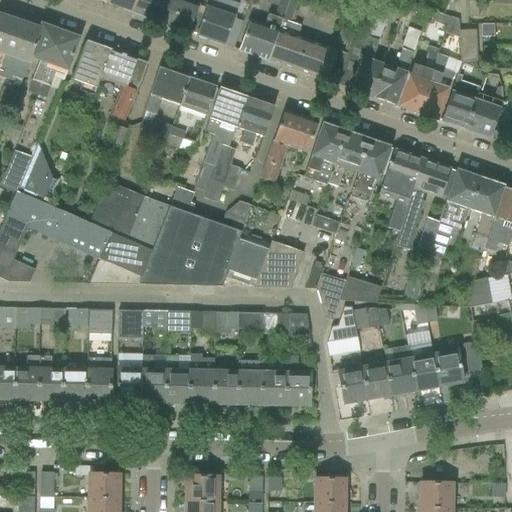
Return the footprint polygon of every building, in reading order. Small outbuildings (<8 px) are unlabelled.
[(105,0),(105,3),(135,14),(140,0),(105,0)] [(140,0),(135,14),(162,24),(170,0),(140,0)] [(170,0),(162,24),(188,33),(194,14),(198,4),(187,0),(170,0)] [(202,17),(195,36),(217,44),(223,46),(232,49),(242,21),(233,18),(238,6),(226,2),(227,0),(208,0),(205,8),(202,17)] [(245,32),(238,51),(266,61),(287,0),(280,0),(275,16),(274,18),(267,15),(264,25),(249,20),(245,32)] [(287,0),(266,61),(295,71),(306,40),(296,37),(299,27),(288,23),(296,0),(287,0)] [(476,1),(471,1),(466,1),(467,18),(477,18),(476,1)] [(375,13),(366,38),(378,42),(387,17),(375,13)] [(0,16),(0,73),(3,64),(25,71),(28,63),(28,64),(30,58),(39,30),(38,30),(0,16)] [(445,33),(459,37),(459,32),(458,21),(450,18),(445,33)] [(342,23),(336,41),(350,45),(356,28),(342,23)] [(39,30),(30,58),(31,58),(39,61),(32,81),(41,84),(60,32),(41,26),(39,30)] [(408,29),(401,50),(412,54),(420,33),(408,29)] [(459,32),(459,37),(459,43),(476,42),(475,31),(459,32)] [(60,32),(41,84),(50,88),(54,77),(64,80),(78,39),(60,32)] [(333,84),(369,97),(380,66),(371,63),(378,42),(366,38),(362,49),(350,45),(333,84)] [(306,40),(295,71),(325,82),(336,51),(306,40)] [(92,96),(99,79),(109,50),(86,42),(72,81),(82,84),(79,91),(92,96)] [(459,43),(460,53),(476,52),(476,42),(459,43)] [(398,107),(416,114),(437,54),(438,50),(427,46),(420,68),(412,65),(398,107)] [(99,79),(118,86),(128,58),(109,50),(99,79)] [(373,98),(394,106),(412,54),(401,50),(394,71),(384,67),(373,98)] [(476,52),(460,53),(460,63),(476,62),(476,52)] [(437,54),(416,114),(436,121),(447,89),(452,73),(442,70),(446,57),(437,54)] [(128,58),(118,86),(122,87),(109,115),(122,121),(140,79),(146,64),(128,58)] [(159,100),(178,106),(188,79),(158,68),(143,112),(154,116),(159,100)] [(178,106),(178,108),(205,117),(215,88),(188,79),(178,106)] [(32,81),(27,93),(36,96),(41,84),(32,81)] [(41,84),(36,96),(46,100),(50,88),(41,84)] [(440,122),(465,131),(477,96),(452,87),(440,122)] [(212,108),(204,132),(215,136),(220,145),(221,147),(222,147),(228,149),(228,148),(229,147),(235,129),(246,99),(219,89),(212,108)] [(477,96),(465,131),(510,147),(511,142),(511,138),(491,131),(501,104),(477,96)] [(246,99),(235,129),(244,132),(239,143),(250,147),(255,135),(262,138),(273,108),(246,99)] [(317,123),(283,112),(260,179),(273,184),(286,147),(306,154),(317,123)] [(162,124),(157,138),(166,140),(167,136),(170,127),(162,124)] [(314,144),(302,178),(315,182),(325,186),(326,185),(332,166),(344,133),(321,125),(314,144)] [(115,127),(111,137),(122,141),(126,131),(115,127)] [(332,166),(326,185),(337,189),(344,169),(353,173),(358,174),(362,160),(363,158),(359,156),(365,140),(344,133),(332,166)] [(166,140),(164,145),(177,150),(181,141),(167,136),(166,140)] [(358,174),(351,194),(361,197),(371,201),(383,167),(389,148),(369,141),(365,140),(359,156),(363,158),(362,160),(358,174)] [(30,159),(17,189),(18,190),(20,190),(49,202),(57,183),(50,180),(36,144),(33,153),(30,159)] [(210,179),(223,183),(229,166),(234,151),(222,147),(214,168),(210,179)] [(383,178),(377,195),(396,202),(406,205),(411,188),(421,159),(393,150),(387,169),(383,178)] [(13,152),(0,182),(0,186),(15,194),(17,189),(30,159),(13,152)] [(399,229),(394,247),(409,252),(416,230),(413,230),(422,204),(420,203),(423,192),(440,198),(443,189),(450,170),(421,159),(411,188),(406,205),(399,229)] [(214,168),(201,164),(192,188),(193,188),(204,192),(209,179),(210,179),(214,168)] [(241,170),(229,166),(223,183),(221,187),(232,191),(241,170)] [(464,215),(466,210),(468,210),(479,180),(477,179),(455,171),(448,190),(442,207),(436,225),(432,237),(427,253),(441,257),(451,229),(457,231),(461,220),(463,220),(464,215)] [(204,192),(202,197),(216,203),(221,187),(223,183),(210,179),(209,179),(204,192)] [(479,180),(468,210),(470,211),(480,214),(478,220),(477,223),(474,235),(486,239),(503,188),(481,180),(479,180)] [(108,183),(90,225),(126,241),(143,197),(108,183)] [(194,195),(175,188),(172,197),(190,204),(194,195)] [(482,250),(482,251),(492,254),(496,244),(506,247),(511,228),(511,191),(503,188),(486,239),(482,250)] [(87,284),(137,286),(150,251),(126,241),(90,225),(15,194),(0,227),(0,279),(7,283),(28,283),(34,271),(12,261),(27,229),(98,260),(87,284)] [(168,207),(143,197),(126,241),(150,251),(168,207)] [(190,204),(172,197),(168,207),(191,216),(194,206),(190,204)] [(225,213),(221,226),(239,233),(249,206),(238,203),(225,213)] [(137,286),(221,287),(224,279),(235,247),(239,233),(221,226),(214,224),(211,233),(192,226),(195,217),(191,216),(168,207),(150,251),(137,286)] [(316,217),(312,227),(334,234),(338,224),(316,217)] [(270,243),(239,233),(235,247),(224,279),(252,289),(270,243)] [(474,235),(470,247),(482,250),(486,239),(474,235)] [(270,243),(252,289),(288,290),(302,254),(270,243)] [(502,263),(499,273),(498,276),(511,273),(510,264),(505,262),(503,262),(502,263)] [(312,266),(304,290),(315,290),(320,277),(320,274),(322,270),(312,266)] [(401,296),(415,300),(422,276),(409,272),(401,296)] [(322,319),(330,322),(343,285),(320,277),(315,290),(322,319)] [(339,300),(375,303),(379,288),(346,279),(339,300)] [(473,281),(466,307),(468,308),(490,304),(490,303),(486,279),(473,281)] [(507,302),(469,309),(471,323),(510,316),(507,302)] [(422,307),(411,306),(415,327),(425,324),(425,323),(422,307)] [(430,308),(422,307),(425,323),(425,324),(435,323),(436,322),(434,308),(432,308),(430,308)] [(0,308),(0,329),(14,330),(14,325),(15,309),(0,309),(0,308)] [(330,328),(326,343),(353,338),(355,338),(354,331),(351,312),(351,309),(341,308),(336,327),(335,327),(330,328)] [(14,325),(14,330),(29,330),(29,325),(38,326),(39,310),(15,309),(14,325)] [(367,309),(351,312),(354,331),(367,329),(367,330),(377,328),(376,325),(373,309),(367,309)] [(384,311),(373,309),(376,325),(377,328),(387,326),(388,326),(385,311),(384,311)] [(39,310),(38,326),(48,326),(48,331),(62,331),(62,326),(62,310),(39,310)] [(62,326),(62,331),(77,332),(77,326),(86,327),(86,311),(62,310),(62,326)] [(86,327),(86,335),(110,335),(110,327),(111,312),(86,311),(86,327)] [(116,327),(116,339),(141,339),(141,328),(141,312),(117,312),(116,327)] [(141,312),(141,328),(150,328),(150,333),(165,334),(165,329),(165,313),(141,312)] [(165,329),(165,334),(189,334),(189,329),(189,313),(179,313),(165,313),(165,329)] [(189,313),(189,329),(198,329),(198,334),(213,335),(213,330),(213,314),(189,313)] [(213,330),(213,335),(228,335),(228,330),(237,330),(237,314),(213,314),(213,330)] [(261,339),(262,331),(262,315),(237,314),(237,330),(237,332),(246,332),(246,338),(261,339)] [(262,331),(261,335),(274,336),(274,331),(285,332),(285,315),(262,315),(262,331)] [(285,315),(285,332),(285,336),(308,337),(305,315),(297,316),(285,315)] [(461,345),(466,373),(480,370),(475,343),(461,345)] [(429,344),(406,349),(414,392),(437,388),(431,355),(429,344)] [(393,362),(384,364),(390,397),(414,392),(406,349),(405,347),(391,350),(393,362)] [(456,351),(431,355),(437,388),(462,384),(456,351)] [(187,405),(211,405),(212,372),(200,372),(200,356),(188,355),(188,371),(187,405)] [(12,401),(36,401),(37,369),(37,357),(25,356),(25,369),(12,369),(12,401)] [(36,401),(60,402),(61,370),(49,369),(49,357),(37,357),(37,369),(36,401)] [(139,404),(163,404),(164,371),(152,371),(152,357),(140,357),(140,370),(139,404)] [(163,404),(187,405),(188,371),(175,371),(176,357),(165,357),(164,371),(163,404)] [(284,373),(283,407),(308,407),(309,374),(296,374),(297,357),(284,357),(284,373)] [(85,370),(84,403),(109,403),(110,359),(85,359),(85,370)] [(259,406),(260,373),(260,363),(236,362),(236,372),(235,406),(259,406)] [(384,364),(360,368),(366,401),(390,397),(384,364)] [(0,400),(12,401),(12,369),(0,368),(0,400)] [(366,401),(360,368),(336,373),(342,406),(366,401)] [(60,402),(84,403),(85,370),(61,370),(60,402)] [(115,403),(139,404),(140,370),(116,370),(115,403)] [(211,405),(235,406),(236,372),(212,372),(211,405)] [(259,406),(283,407),(284,373),(260,373),(259,406)] [(17,474),(17,498),(33,498),(33,474),(17,474)] [(39,498),(51,498),(52,474),(39,474),(39,498)] [(88,475),(88,499),(117,500),(118,475),(88,475)] [(185,477),(184,503),(216,503),(217,477),(185,477)] [(261,479),(258,479),(248,478),(248,492),(260,492),(261,479)] [(280,479),(267,479),(267,492),(279,492),(280,479)] [(314,479),(313,503),(343,504),(344,480),(314,479)] [(418,484),(418,509),(451,510),(451,484),(418,484)] [(491,498),(504,499),(504,485),(491,485),(491,498)] [(17,498),(16,511),(32,511),(32,499),(17,498)] [(88,499),(87,511),(116,511),(117,500),(88,499)] [(184,503),(184,511),(216,511),(216,503),(184,503)] [(313,503),(312,511),(343,511),(343,504),(313,503)]
